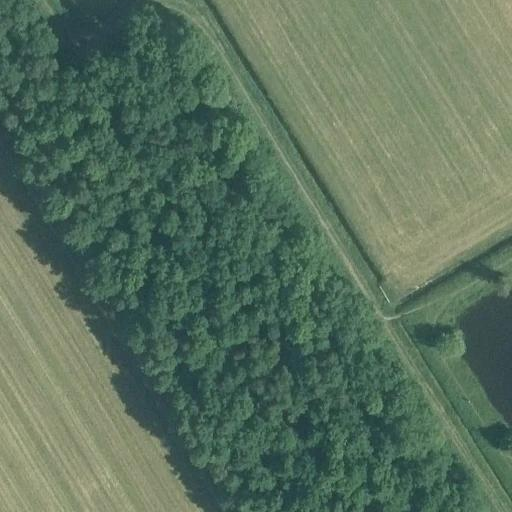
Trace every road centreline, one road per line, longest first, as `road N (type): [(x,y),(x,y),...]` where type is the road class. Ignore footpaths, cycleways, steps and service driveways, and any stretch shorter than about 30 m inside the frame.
road 1 (track): [(37,0),(73,40),(102,38),(158,7),(197,25),(497,511)]
road 2 (track): [(0,106),(245,511)]
